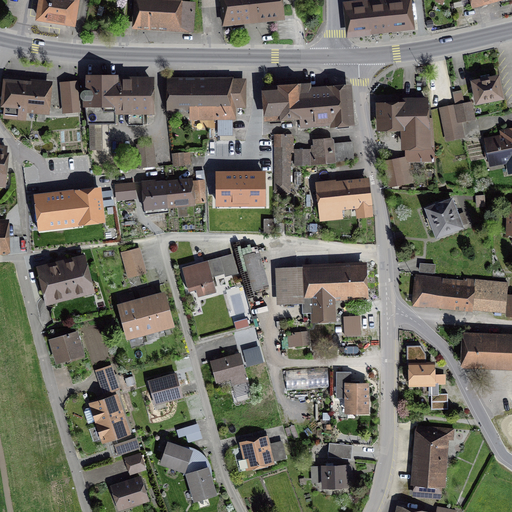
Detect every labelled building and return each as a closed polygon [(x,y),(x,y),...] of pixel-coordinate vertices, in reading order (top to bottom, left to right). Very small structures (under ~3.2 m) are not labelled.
[(41,0),(39,18),(73,23),(76,0),(41,0)] [(153,0),(138,0),(137,23),(192,26),(194,3),(184,3),(184,0),(156,0),(157,0),(153,0)] [(247,0),(248,4),(222,6),(224,21),(281,15),(279,0),(247,0)] [(350,32),(410,25),(408,2),(367,7),(367,4),(365,1),(347,3),(350,32)] [(117,77),(88,76),(87,94),(85,94),(84,94),(83,95),(82,96),(82,97),(82,98),(82,99),(82,100),(82,101),(83,101),(84,102),(87,126),(88,126),(88,153),(107,153),(107,126),(116,126),(116,109),(122,109),(122,116),(154,116),(154,79),(117,79),(117,77)] [(497,78),(474,83),(478,101),(501,97),(497,78)] [(53,85),(4,79),(0,107),(0,108),(49,114),(53,85)] [(246,81),(169,80),(169,110),(191,110),(191,121),(236,122),(236,111),(245,111),(246,81)] [(77,83),(59,85),(62,116),(79,115),(77,83)] [(308,88),(311,128),(353,125),(351,85),(308,88)] [(311,128),(308,88),(262,92),(264,122),(301,120),(301,129),(311,128)] [(471,102),(455,106),(459,123),(474,119),(471,102)] [(426,104),(380,105),(380,128),(404,127),(405,146),(409,146),(410,160),(434,160),(434,145),(432,118),(427,118),(426,104)] [(477,118),(474,119),(459,123),(455,106),(441,109),(447,140),(472,135),(471,128),(478,127),(477,118)] [(503,136),(486,140),(490,161),(500,159),(501,163),(511,160),(511,167),(511,129),(502,132),(503,136)] [(291,137),(274,137),(274,194),(291,194),(291,137)] [(356,162),(353,144),(334,146),(333,140),(313,142),(315,166),(335,165),(356,162)] [(154,145),(136,146),(138,170),(156,168),(154,145)] [(311,151),(295,150),(295,167),(310,168),(311,151)] [(190,155),(174,156),(174,170),(190,169),(190,155)] [(88,157),(79,158),(80,167),(89,166),(88,157)] [(411,180),(406,158),(385,162),(390,185),(411,180)] [(264,174),(217,174),(217,202),(264,202),(264,174)] [(368,178),(316,185),(321,223),(343,220),(342,214),(355,212),(357,222),(374,220),(368,178)] [(204,179),(165,183),(167,208),(206,205),(204,179)] [(137,211),(167,208),(165,183),(114,187),(116,202),(136,200),(137,211)] [(107,217),(102,185),(40,195),(45,227),(107,217)] [(435,228),(437,235),(467,223),(463,215),(457,217),(451,201),(428,209),(431,217),(426,218),(430,229),(435,228)] [(139,250),(121,255),(129,281),(147,275),(139,250)] [(259,252),(245,256),(254,289),(268,285),(259,252)] [(232,256),(182,270),(189,294),(196,292),(198,298),(217,293),(214,282),(238,276),(232,256)] [(85,258),(36,271),(46,308),(95,295),(85,258)] [(435,265),(420,264),(420,271),(434,272),(435,265)] [(366,266),(276,271),(278,308),(302,307),(302,317),(312,316),(312,325),(335,324),(334,302),(368,300),(366,266)] [(436,277),(417,276),(415,301),(504,310),(507,283),(465,279),(465,283),(443,281),(443,279),(436,278),(436,277)] [(165,295),(150,299),(157,327),(172,323),(165,295)] [(150,299),(135,303),(142,331),(157,327),(150,299)] [(126,335),(142,331),(135,303),(119,307),(126,335)] [(247,318),(234,321),(236,329),(249,326),(247,318)] [(360,319),(344,319),(344,339),(361,339),(360,319)] [(78,334),(49,342),(55,369),(85,361),(78,334)] [(289,349),(309,347),(308,334),(288,335),(289,349)] [(511,341),(466,339),(465,361),(511,362),(511,341)] [(243,348),(248,366),(265,361),(260,344),(243,348)] [(424,346),(410,346),(411,385),(443,384),(443,375),(432,375),(432,364),(425,364),(424,346)] [(239,357),(211,365),(217,385),(232,381),(233,387),(247,383),(239,357)] [(95,370),(99,379),(115,373),(111,364),(95,370)] [(329,366),(286,367),(287,387),(329,386),(329,366)] [(120,389),(115,373),(99,379),(104,395),(120,389)] [(368,415),(368,386),(351,386),(351,374),(336,374),(336,399),(343,399),(343,415),(368,415)] [(176,376),(149,384),(155,408),(183,400),(176,376)] [(89,424),(97,422),(123,414),(117,397),(84,407),(89,424)] [(437,404),(443,405),(443,414),(450,414),(450,400),(443,400),(438,400),(437,404)] [(129,435),(123,414),(97,422),(103,443),(129,435)] [(197,425),(176,432),(178,440),(186,437),(189,445),(202,440),(197,425)] [(416,427),(411,488),(445,491),(450,430),(416,427)] [(267,437),(240,443),(246,472),(274,465),(267,437)] [(140,451),(136,440),(115,447),(118,458),(140,451)] [(186,471),(202,457),(192,451),(168,443),(159,465),(186,471)] [(125,461),(130,476),(145,471),(140,456),(125,461)] [(195,501),(215,495),(208,467),(202,457),(186,471),(195,501)] [(351,466),(322,467),(322,491),(352,490),(351,466)] [(110,487),(118,511),(123,511),(150,503),(140,477),(110,487)]
